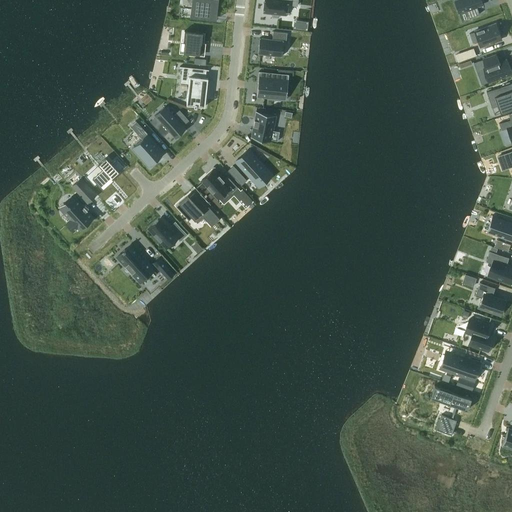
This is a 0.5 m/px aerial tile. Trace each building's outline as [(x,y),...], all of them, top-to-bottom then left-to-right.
[(194,0),(192,17),(216,20),(218,0),(194,0)] [(286,15),(287,4),(297,5),(297,0),(264,0),(263,12),(272,13),(271,17),(278,18),(279,14),(286,15)] [(480,0),(456,0),(455,1),(459,13),(467,10),(469,18),(479,14),(477,6),(483,4),(480,0)] [(495,23),(474,30),(480,47),(501,39),(495,23)] [(184,30),(183,41),(185,41),(183,53),(202,55),(205,33),(184,30)] [(260,37),(258,53),(282,56),(283,41),(286,41),(287,32),(273,31),(272,39),(260,37)] [(476,55),(473,48),(456,54),(458,61),(476,55)] [(495,54),(483,58),(486,66),(484,67),(489,82),(511,74),(506,59),(498,62),(495,54)] [(180,66),(180,67),(182,67),(180,82),(189,83),(188,93),(187,104),(205,106),(207,87),(208,78),(205,78),(206,70),(209,70),(209,69),(206,69),(182,66),(180,66)] [(259,71),(256,96),(286,100),(289,74),(259,71)] [(511,83),(492,90),(500,113),(511,108),(511,83)] [(165,106),(155,115),(162,122),(156,128),(164,136),(169,131),(175,137),(185,128),(179,122),(184,118),(178,112),(174,116),(165,106)] [(251,137),(250,137),(271,141),(270,140),(275,115),(276,115),(277,115),(256,111),(257,111),(255,119),(254,119),(253,125),(254,125),(252,137),(251,137)] [(511,124),(510,119),(499,123),(501,129),(499,130),(504,145),(511,142),(511,124)] [(141,126),(135,131),(140,137),(146,131),(141,126)] [(134,146),(132,148),(148,166),(149,166),(150,165),(163,154),(165,152),(164,152),(148,134),(146,135),(134,146)] [(249,149),(235,161),(256,183),(269,171),(249,149)] [(511,151),(504,154),(497,156),(502,170),(511,166),(511,151)] [(106,157),(86,176),(94,185),(97,182),(103,188),(113,179),(113,180),(114,179),(114,178),(112,177),(118,172),(119,171),(123,168),(124,167),(116,158),(115,159),(116,160),(112,163),(106,157)] [(212,170),(201,180),(218,198),(228,189),(232,192),(238,187),(227,176),(223,180),(219,175),(217,176),(212,170)] [(241,173),(235,178),(240,183),(245,178),(241,173)] [(80,178),(72,186),(80,195),(88,187),(80,178)] [(186,196),(176,205),(182,212),(189,219),(192,217),(197,222),(211,210),(194,192),(190,196),(188,194),(186,196)] [(76,198),(62,210),(70,219),(66,223),(73,231),(78,227),(80,229),(93,217),(76,198)] [(496,217),(490,233),(511,241),(511,221),(491,215),(496,217)] [(151,225),(149,227),(166,247),(178,236),(181,239),(187,234),(175,221),(170,226),(161,216),(158,219),(158,218),(151,224),(151,225)] [(497,239),(494,246),(508,251),(510,244),(497,239)] [(133,242),(117,256),(140,281),(154,269),(138,252),(140,250),(133,242)] [(490,251),(486,261),(492,263),(488,275),(510,283),(511,277),(511,265),(506,264),(509,257),(490,251)] [(163,260),(158,265),(168,276),(173,271),(163,260)] [(473,286),(476,278),(465,274),(462,282),(473,286)] [(480,282),(475,295),(482,298),(479,306),(501,314),(505,300),(492,295),(495,287),(480,282)] [(469,318),(465,331),(472,334),(469,343),(488,350),(493,335),(486,333),(489,325),(469,318)] [(474,379),(480,362),(450,352),(444,369),(474,379)] [(461,378),(458,385),(472,390),(474,383),(461,378)] [(434,385),(430,397),(467,410),(471,398),(434,385)] [(438,422),(436,429),(451,434),(454,428),(438,422)] [(508,427),(502,446),(503,446),(504,444),(511,446),(511,429),(509,429),(509,427),(508,427)]
